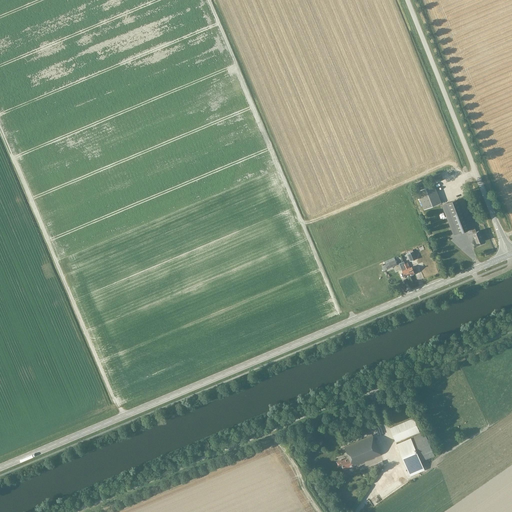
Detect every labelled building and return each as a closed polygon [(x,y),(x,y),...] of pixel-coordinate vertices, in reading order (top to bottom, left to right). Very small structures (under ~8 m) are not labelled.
[(441,203),(433,184),(417,191),(424,209),(441,203)] [(463,197),(442,205),(454,235),(471,228),(475,239),(473,240),(473,241),(475,245),(476,246),(479,245),(480,243),(479,242),(483,241),(479,231),(477,232),(463,197)] [(407,254),(410,261),(417,258),(413,251),(407,254)] [(395,260),(394,258),(388,261),(388,263),(386,264),(388,268),(390,267),(390,268),(397,265),(395,260)] [(405,264),(410,275),(415,273),(412,267),(410,268),(407,262),(405,264)] [(389,428),(396,442),(420,432),(414,417),(389,428)] [(420,461),(434,455),(424,431),(396,443),(410,475),(423,469),(420,461)] [(343,464),(345,469),(349,467),(350,468),(381,455),(373,435),(345,447),(350,457),(342,461),(342,459),(337,461),(339,466),(343,464)]
